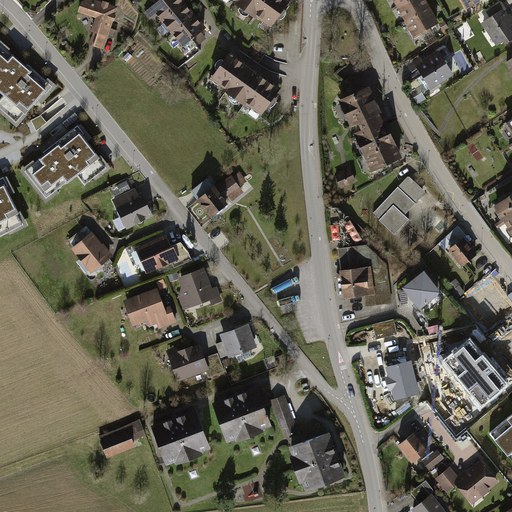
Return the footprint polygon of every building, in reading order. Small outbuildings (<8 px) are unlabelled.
[(83,0),(80,11),(97,16),(90,40),(95,41),(94,45),(106,49),(119,7),(98,0),(83,0)] [(180,0),(160,0),(152,7),(184,46),(204,29),(180,0)] [(286,0),(236,0),(271,25),(288,1),(286,0)] [(426,0),(395,0),(413,36),(438,24),(426,0)] [(511,20),(504,6),(482,19),(497,45),(511,37),(511,20)] [(0,102),(0,107),(19,124),(51,87),(0,43),(0,91),(6,96),(0,102)] [(440,50),(417,64),(433,90),(456,75),(440,50)] [(230,54),(212,79),(261,114),(279,90),(230,54)] [(339,100),(371,169),(403,155),(371,86),(339,100)] [(87,187),(109,170),(78,131),(25,172),(48,201),(79,177),(87,187)] [(352,171),(337,178),(343,191),(358,184),(352,171)] [(208,177),(192,188),(212,216),(228,204),(208,177)] [(411,178),(401,189),(416,203),(421,197),(418,195),(423,189),(411,178)] [(0,235),(1,238),(26,225),(4,181),(0,183),(0,235)] [(141,185),(112,198),(127,229),(156,216),(141,185)] [(415,203),(416,203),(401,189),(399,187),(374,213),(380,219),(379,220),(395,234),(394,233),(408,219),(409,220),(409,219),(402,212),(413,201),(415,203)] [(511,193),(497,203),(511,225),(511,193)] [(90,228),(70,245),(79,256),(76,259),(92,277),(115,257),(90,228)] [(170,233),(138,246),(149,271),(180,259),(170,233)] [(463,238),(448,250),(462,268),(477,257),(463,238)] [(365,244),(338,248),(344,296),(364,293),(365,304),(390,301),(385,263),(365,244)] [(208,271),(179,280),(188,307),(216,298),(208,271)] [(423,272),(404,286),(418,305),(437,290),(423,272)] [(492,285),(467,304),(483,324),(490,319),(493,324),(506,313),(498,303),(503,299),(492,285)] [(159,292),(126,304),(134,327),(149,322),(154,333),(180,324),(173,306),(165,309),(159,292)] [(395,321),(373,325),(376,339),(398,335),(395,321)] [(250,323),(221,334),(229,356),(258,345),(250,323)] [(460,336),(446,340),(450,353),(438,356),(446,387),(454,385),(456,391),(478,386),(472,364),(467,365),(460,336)] [(179,348),(168,352),(180,381),(208,370),(198,344),(180,351),(179,348)] [(409,360),(387,366),(395,397),(417,392),(409,360)] [(258,390),(215,404),(228,445),(271,431),(258,390)] [(280,410),(292,438),(302,433),(290,406),(280,410)] [(197,411),(156,425),(170,466),(211,451),(197,411)] [(511,413),(490,432),(511,457),(511,413)] [(136,423),(100,437),(108,457),(144,444),(136,423)] [(413,433),(399,444),(413,461),(427,450),(413,433)] [(329,436),(293,451),(308,489),(344,474),(329,436)] [(429,468),(443,457),(437,450),(423,460),(429,468)] [(470,501),(497,480),(481,461),(460,478),(451,467),(437,478),(448,492),(457,485),(470,501)] [(444,511),(422,484),(412,491),(421,503),(413,509),(415,511),(444,511)]
